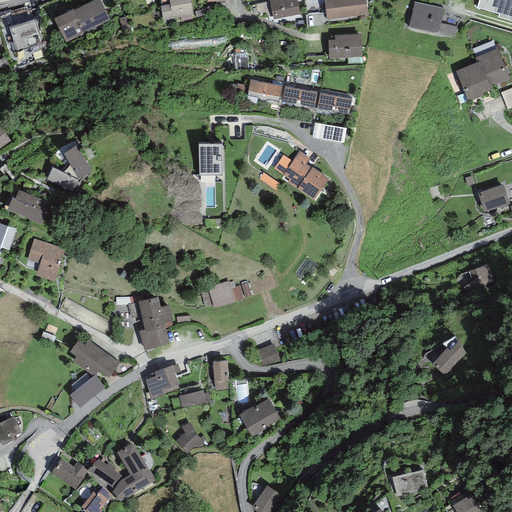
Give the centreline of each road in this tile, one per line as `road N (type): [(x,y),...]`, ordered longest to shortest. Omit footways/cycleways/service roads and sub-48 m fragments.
road 1 (residential): [(232,339),(253,369),(316,365),(329,380),(315,406),(246,463),(248,511)]
road 2 (residential): [(278,511),(299,481),(385,420),(511,396)]
road 3 (residential): [(230,119),(292,128),(334,164),(359,220),(345,296)]
road 4 (residential): [(147,367),(66,427),(13,511)]
road 5 (residential): [(511,230),(345,296)]
road 6 (residential): [(147,367),(0,286)]
road 7 (residential): [(345,296),(232,339)]
